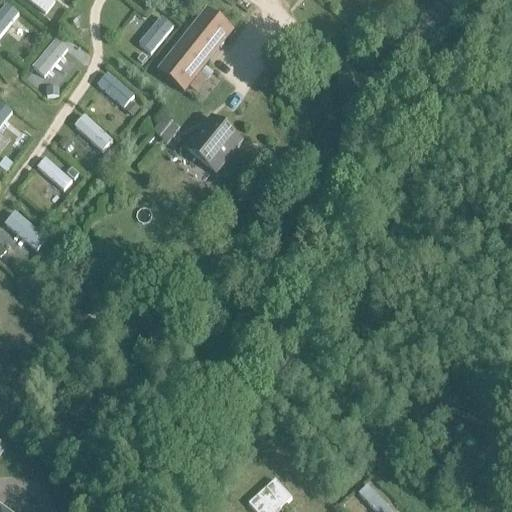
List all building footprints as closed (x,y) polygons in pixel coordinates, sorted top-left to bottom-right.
[(28,0),(45,12),(53,3),(49,0),(28,0)] [(158,72),(184,93),(234,30),(207,9),(158,72)] [(29,38),(2,13),(0,15),(0,27),(21,46),(29,38)] [(144,68),(162,45),(152,37),(147,44),(142,40),(133,52),(138,55),(134,60),(144,68)] [(186,149),(216,174),(242,142),(212,118),(186,149)] [(168,124),(160,134),(170,143),(178,133),(168,124)] [(248,508),(251,511),(280,511),(291,502),(275,484),(248,508)] [(389,511),(367,488),(358,496),(372,511),(389,511)]
